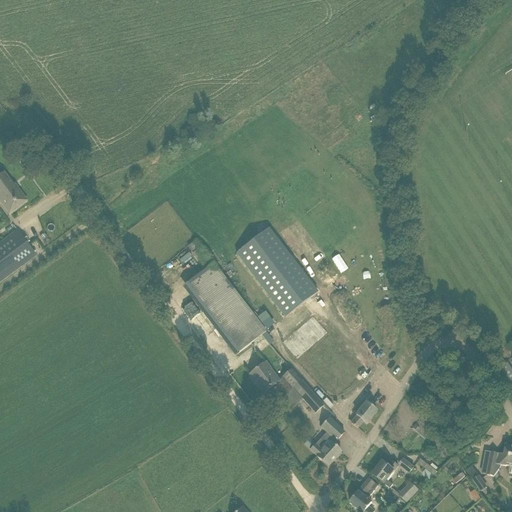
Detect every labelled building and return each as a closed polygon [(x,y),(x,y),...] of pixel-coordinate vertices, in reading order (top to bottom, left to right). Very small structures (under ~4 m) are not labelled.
[(0,175),(0,204),(8,216),(27,202),(14,184),(13,185),(3,173),(0,175)] [(236,254),(285,318),(318,292),(269,229),(236,254)] [(0,242),(0,282),(36,256),(16,231),(0,242)] [(187,248),(205,270),(182,288),(234,357),(266,332),(195,242),(187,248)] [(356,285),(324,306),(351,346),(376,329),(356,299),(363,295),(356,285)] [(290,350),(323,391),(355,365),(345,353),(342,355),(334,344),(330,347),(316,329),(290,350)] [(286,396),(293,390),(301,382),(291,370),(279,380),(270,370),(271,369),(266,363),(249,375),(263,393),(275,384),(286,396)] [(301,382),(293,390),(315,415),(323,407),(301,382)] [(351,423),(357,429),(363,422),(366,424),(377,412),(366,403),(356,416),(357,417),(351,423)] [(326,434),(315,446),(310,451),(317,457),(316,457),(327,468),(341,453),(332,445),(335,442),(336,443),(344,433),(328,418),(320,428),(326,434)] [(489,462),(487,476),(494,477),(500,468),(501,466),(508,467),(509,465),(511,465),(511,447),(506,446),(504,455),(491,452),(489,462)] [(398,466),(409,475),(414,468),(403,459),(398,466)] [(421,459),(414,468),(431,480),(437,471),(421,459)] [(372,475),(380,481),(392,490),(394,487),(387,482),(398,467),(392,462),(388,467),(382,463),(372,475)] [(462,474),(453,481),(456,485),(464,478),(462,474)] [(472,481),(480,493),(487,488),(479,476),(472,481)] [(358,510),(357,511),(374,511),(369,507),(372,503),(368,499),(378,487),(369,479),(350,504),(358,510)] [(398,495),(407,504),(419,491),(410,483),(398,495)] [(475,490),(470,493),(475,501),(480,498),(475,490)]
